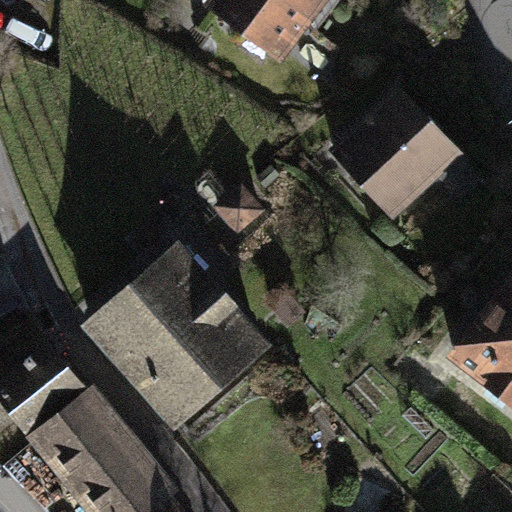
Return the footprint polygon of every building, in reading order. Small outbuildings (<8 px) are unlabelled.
[(323,0),(218,0),(287,50),(323,0)] [(406,84),(332,156),(389,214),(462,142),(406,84)] [(266,207),(243,180),(215,205),(239,232),(266,207)] [(274,343),(179,236),(81,321),(176,429),(274,343)] [(306,311),(284,285),(265,301),(287,327),(306,311)] [(511,288),(458,357),(511,398),(511,288)] [(49,340),(0,380),(0,399),(26,433),(89,511),(185,511),(94,378),(86,385),(49,340)]
